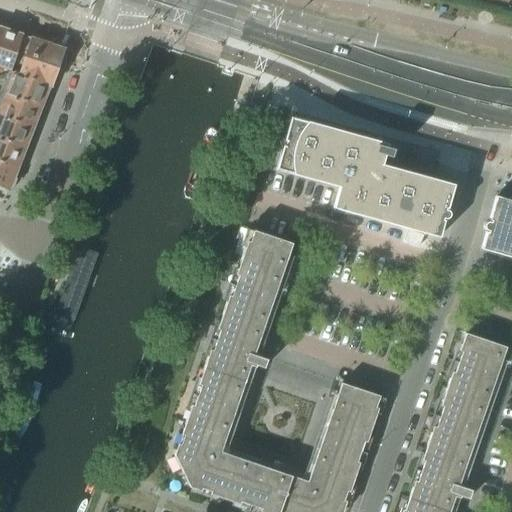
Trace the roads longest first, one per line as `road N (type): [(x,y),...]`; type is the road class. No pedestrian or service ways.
road 1 (residential): [(366,511),(440,293)]
road 2 (residential): [(42,244),(109,37)]
road 3 (secondary): [(511,72),(309,24)]
road 4 (secondary): [(301,54),(494,118)]
road 5 (secondary): [(123,2),(301,54)]
road 6 (residential): [(440,293),(494,118)]
road 7 (residential): [(0,363),(42,244)]
